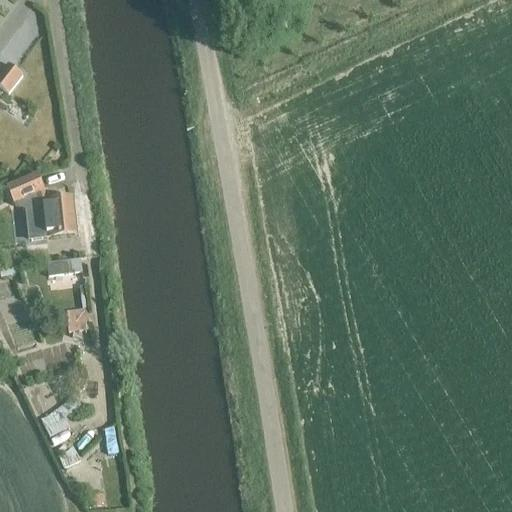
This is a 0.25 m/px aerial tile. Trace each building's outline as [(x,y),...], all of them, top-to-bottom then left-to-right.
[(0,91),(6,97),(21,79),(7,68),(0,76),(0,91)] [(35,179),(7,191),(13,207),(23,210),(26,242),(45,240),(73,237),(69,202),(46,205),(35,179)] [(74,263),(45,268),(47,281),(76,277),(74,263)] [(22,270),(1,274),(2,281),(24,277),(22,270)] [(79,290),(82,311),(87,311),(84,289),(79,290)] [(86,317),(85,311),(65,314),(68,335),(89,332),(87,316),(86,317)] [(113,433),(104,436),(108,459),(116,459),(113,433)] [(72,450),(58,460),(63,470),(79,463),(72,450)] [(101,499),(90,499),(90,510),(102,510),(101,499)]
